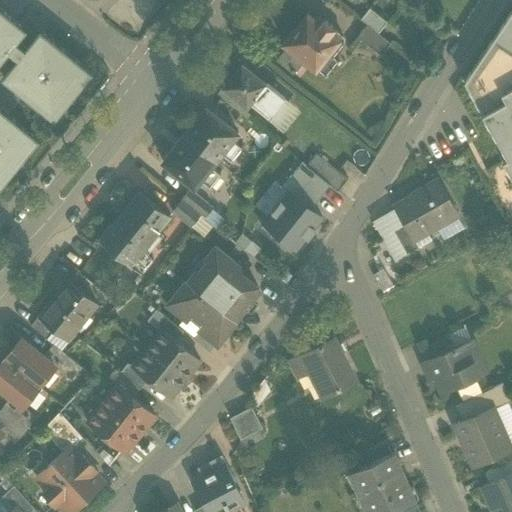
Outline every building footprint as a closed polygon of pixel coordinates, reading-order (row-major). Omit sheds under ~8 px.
[(387,22),(369,8),(360,20),(366,25),(378,33),(387,22)] [(0,12),(0,70),(28,36),(0,12)] [(319,24),(307,14),(295,28),(290,28),(284,36),(285,41),(284,43),(287,46),(277,59),(293,72),(302,62),(309,68),(311,65),(316,69),(317,68),(326,75),(338,60),(333,56),(344,43),(338,39),(342,34),(334,27),(324,18),(319,24)] [(511,16),(465,82),(508,157),(502,160),(511,177),(511,16)] [(37,25),(28,36),(0,70),(0,83),(60,132),(103,79),(37,25)] [(378,33),(366,25),(356,37),(380,56),(391,44),(378,33)] [(267,84),(242,63),(222,87),(246,108),(267,84)] [(0,194),(45,141),(0,103),(0,194)] [(237,132),(206,107),(194,122),(197,124),(187,137),(215,160),(221,153),(230,160),(241,146),(232,139),(237,132)] [(215,160),(187,137),(178,148),(175,146),(163,161),(195,186),(200,179),(209,187),(220,172),(211,165),(215,160)] [(348,180),(315,154),(306,166),(321,178),(339,192),(348,180)] [(339,192),(321,178),(312,188),(330,203),(339,192)] [(439,180),(422,189),(423,191),(394,207),(404,225),(413,240),(414,240),(458,214),(439,180)] [(212,208),(190,189),(181,199),(201,215),(204,218),(212,208)] [(139,190),(111,224),(110,223),(98,238),(131,265),(133,262),(143,270),(153,258),(143,250),(171,216),(139,190)] [(201,215),(181,199),(172,210),(191,227),(201,215)] [(413,240),(404,225),(393,231),(406,254),(418,247),(414,240),(413,240)] [(238,266),(215,248),(205,261),(207,263),(199,272),(197,270),(187,283),(234,320),(259,290),(239,274),(238,266)] [(67,280),(38,316),(68,340),(98,304),(67,280)] [(234,320),(187,283),(170,304),(185,317),(190,311),(206,323),(201,329),(216,342),(234,320)] [(184,332),(156,309),(148,319),(162,330),(162,329),(177,341),(184,332)] [(55,330),(38,316),(30,326),(48,340),(55,330)] [(177,341),(162,329),(162,330),(147,348),(185,378),(200,359),(177,341)] [(216,342),(201,329),(193,339),(209,352),(216,342)] [(449,335),(423,348),(428,360),(455,348),(449,335)] [(356,379),(333,336),(289,359),(299,376),(312,369),(325,394),(321,396),(321,397),(356,379)] [(43,356),(20,338),(10,351),(12,352),(6,360),(39,386),(54,367),(55,366),(43,356)] [(455,348),(428,360),(442,391),(480,376),(474,363),(481,360),(473,340),(455,348)] [(81,367),(53,344),(43,356),(55,366),(54,367),(70,380),(81,367)] [(185,378),(147,348),(132,366),(132,367),(148,379),(168,395),(176,386),(177,387),(185,378)] [(39,386),(6,360),(0,366),(0,388),(10,397),(22,407),(23,406),(39,386)] [(148,379),(132,367),(132,366),(128,363),(120,372),(140,388),(148,379)] [(502,383),(455,406),(462,422),(492,408),(509,401),(502,383)] [(155,415),(117,385),(102,404),(140,434),(155,415)] [(22,407),(10,397),(0,409),(25,430),(36,416),(23,406),(22,407)] [(140,434),(102,404),(87,423),(123,452),(131,442),(132,443),(140,434)] [(252,407),(230,418),(241,440),(263,428),(252,407)] [(462,422),(455,425),(472,463),(509,446),(492,408),(462,422)] [(25,430),(0,409),(0,429),(2,432),(2,433),(15,443),(25,430)] [(84,439),(59,412),(42,429),(63,452),(69,446),(72,449),(84,439)] [(386,440),(366,450),(371,463),(392,455),(386,440)] [(72,449),(69,446),(63,452),(37,476),(40,480),(42,485),(45,490),(48,495),(51,498),(54,501),(57,503),(61,506),(66,508),(69,511),(102,482),(92,471),(94,469),(82,455),(79,457),(72,449)] [(371,463),(350,472),(367,511),(391,511),(415,502),(393,454),(371,463)] [(511,458),(484,471),(489,483),(511,472),(511,458)] [(233,482),(221,459),(201,469),(204,475),(193,482),(205,505),(208,511),(229,511),(233,510),(229,502),(239,496),(232,482),(233,482)] [(511,511),(511,472),(489,483),(482,486),(492,511),(511,511)] [(29,511),(34,508),(13,486),(2,496),(13,508),(14,507),(18,511),(29,511)] [(418,511),(415,502),(391,511),(418,511)]
